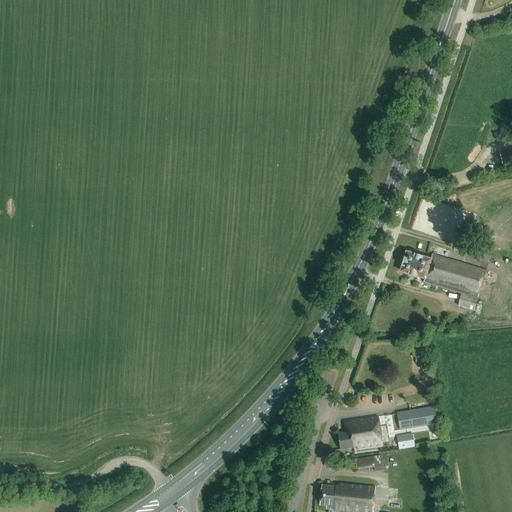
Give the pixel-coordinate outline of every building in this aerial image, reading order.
[(502,165),(511,162),(511,149),(499,152),(502,165)] [(461,293),(458,305),(475,311),(487,270),(432,254),(431,260),(414,254),(413,252),(410,252),(408,253),(406,252),(401,271),(425,279),(424,282),(461,293)] [(420,347),(412,347),(412,358),(415,358),(415,363),(417,363),(421,363),(420,347)] [(400,430),(437,424),(434,407),(397,413),(400,430)] [(357,449),(382,445),(378,417),(345,423),(346,433),(338,434),(340,450),(357,447),(357,449)] [(400,449),(414,446),(412,434),(398,436),(400,449)] [(381,456),(379,456),(373,457),(373,456),(356,459),(358,470),(374,468),(375,472),(383,470),(381,456)] [(333,511),(334,511),(345,511),(372,511),(375,487),(340,483),(335,487),(322,485),(320,505),(326,506),(326,509),(328,509),(328,511),(333,511)]
